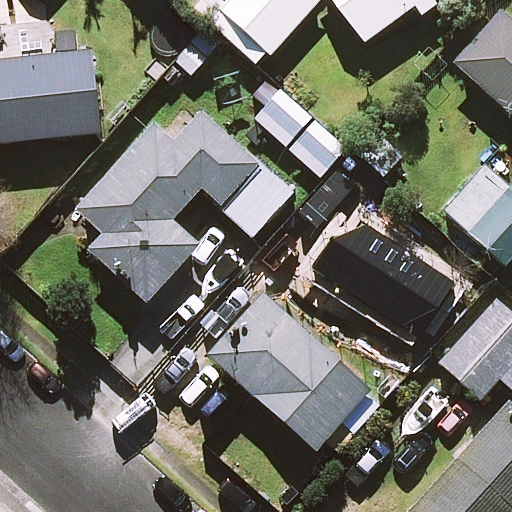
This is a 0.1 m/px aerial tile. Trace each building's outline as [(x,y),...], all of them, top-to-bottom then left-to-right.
[(320,0),(319,0),(228,0),(217,13),(268,58),(320,0)] [(333,0),(362,40),(411,3),(418,8),(430,0),(333,0)] [(511,16),(495,4),(454,58),(511,106),(511,16)] [(91,43),(0,53),(0,132),(102,123),(91,43)] [(342,150),(279,94),(254,122),(317,178),(342,150)] [(218,199),(259,165),(205,102),(171,135),(148,119),(81,207),(108,227),(84,247),(145,299),(206,236),(178,216),(197,188),(218,199)] [(511,256),(511,192),(485,167),(441,214),(501,269),(511,256)] [(379,279),(308,214),(271,256),(341,320),(379,279)] [(261,291),(208,353),(318,446),(371,384),(261,291)] [(511,318),(489,298),(432,360),(478,401),(497,380),(511,393),(511,318)] [(511,511),(511,396),(506,391),(412,511),(511,511)]
